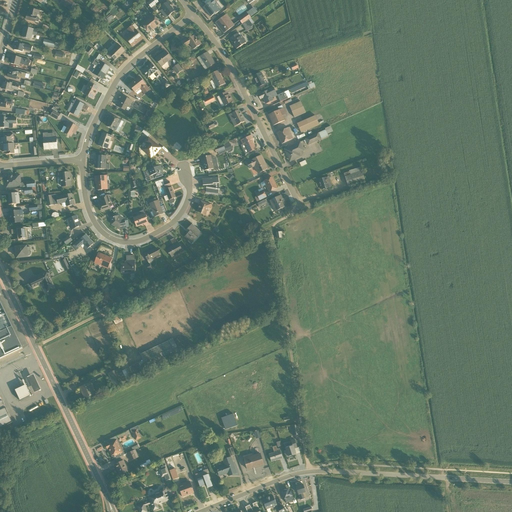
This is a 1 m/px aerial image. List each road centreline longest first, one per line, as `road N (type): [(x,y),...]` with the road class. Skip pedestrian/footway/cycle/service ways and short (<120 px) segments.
road 1 (unclassified): [(200,511),(309,471),(511,481)]
road 2 (track): [(270,225),(35,347)]
road 3 (primary): [(104,493),(0,271)]
road 4 (residential): [(192,14),(230,66),(297,203),(291,214)]
road 5 (residential): [(81,161),(94,222),(129,242),(158,232),(182,211),(184,168)]
road 6 (track): [(270,225),(300,421)]
road 7 (residential): [(192,14),(118,77),(81,161)]
